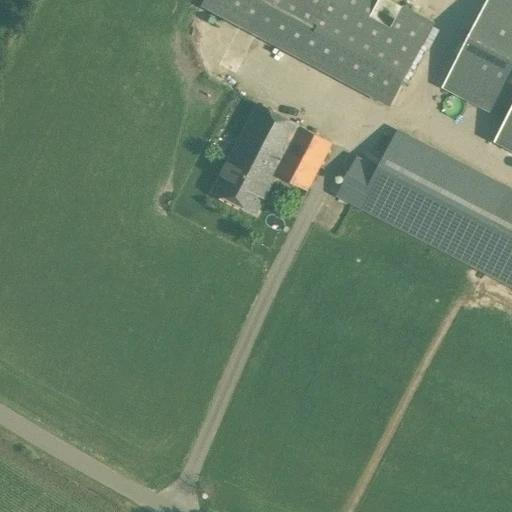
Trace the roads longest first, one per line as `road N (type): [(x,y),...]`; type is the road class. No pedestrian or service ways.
road 1 (unknown): [(468,0),(425,75),(335,168),(282,255),(164,500)]
road 2 (tertiary): [(186,511),(0,402)]
